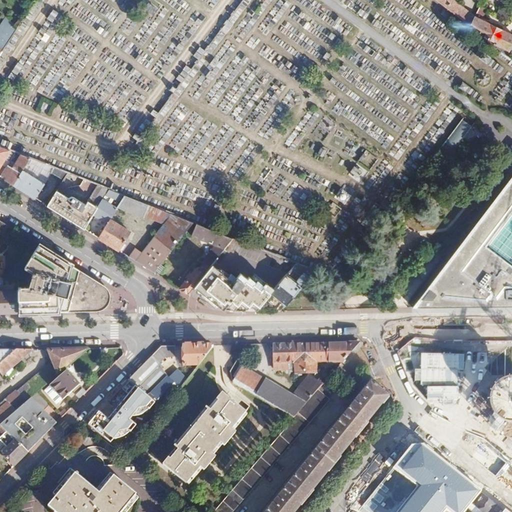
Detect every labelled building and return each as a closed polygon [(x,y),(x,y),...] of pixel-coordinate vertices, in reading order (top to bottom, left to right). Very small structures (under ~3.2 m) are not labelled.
[(434,0),(446,8),(452,0),(434,0)] [(452,0),(446,8),(470,27),(474,16),(452,0)] [(0,25),(0,54),(19,27),(7,16),(0,25)] [(470,27),(485,34),(483,37),(494,42),(493,44),(494,45),(508,52),(511,43),(511,36),(474,16),(470,27)] [(461,118),(444,148),(455,154),(473,124),(461,118)] [(304,157),(315,139),(307,134),(296,152),(304,157)] [(0,145),(0,164),(10,149),(0,145)] [(12,167),(8,163),(1,173),(9,178),(7,180),(13,184),(31,157),(21,154),(12,167)] [(69,173),(31,157),(13,184),(35,197),(52,172),(64,180),(69,173)] [(349,173),(359,183),(368,174),(358,164),(349,173)] [(511,190),(511,172),(415,307),(422,307),(423,307),(511,190)] [(96,183),(94,188),(106,196),(110,189),(96,183)] [(69,197),(57,190),(47,205),(84,228),(93,215),(103,200),(106,196),(94,188),(85,202),(73,197),(69,197)] [(110,189),(106,196),(118,201),(117,203),(119,204),(126,195),(110,189)] [(511,190),(423,307),(431,307),(511,305),(511,190)] [(126,195),(119,204),(117,208),(129,212),(143,217),(144,214),(148,204),(126,195)] [(111,204),(103,200),(93,215),(107,223),(109,220),(117,208),(111,204)] [(172,214),(148,204),(144,214),(165,223),(172,214)] [(129,212),(117,208),(109,220),(120,227),(129,212)] [(172,214),(165,223),(154,236),(171,249),(194,223),(172,214)] [(11,227),(0,220),(0,239),(2,240),(11,227)] [(109,220),(107,223),(97,237),(118,250),(129,233),(120,227),(109,220)] [(196,223),(191,234),(225,249),(234,239),(196,223)] [(154,236),(141,252),(134,260),(153,271),(159,263),(171,249),(154,236)] [(18,276),(18,291),(19,312),(97,311),(98,309),(101,308),(105,304),(106,302),(107,299),(108,297),(108,295),(107,293),(106,291),(105,289),(104,286),(38,245),(18,276)] [(202,266),(196,267),(179,288),(188,294),(193,287),(212,265),(218,258),(212,252),(202,262),(204,263),(202,266)] [(163,267),(159,263),(153,271),(157,274),(163,267)] [(285,305),(314,271),(295,263),(273,290),(271,293),(285,305)] [(212,265),(193,287),(223,310),(244,311),(250,303),(254,311),(255,311),(271,293),(273,290),(266,284),(265,285),(263,284),(262,286),(256,281),(254,283),(248,278),(246,280),(239,274),(232,282),(212,265)] [(0,312),(19,312),(18,291),(0,290),(0,312)] [(329,343),(294,344),(294,371),(294,373),(318,373),(319,370),(320,363),(330,363),(329,343)] [(360,343),(329,343),(330,363),(345,363),(361,343),(360,343)] [(294,344),(273,344),(274,368),(276,371),(294,371),(294,344)] [(215,345),(184,346),(183,365),(197,366),(215,345)] [(181,346),(162,346),(157,351),(162,356),(181,355),(181,346)] [(0,423),(31,398),(37,393),(89,348),(50,349),(57,368),(55,371),(49,365),(20,390),(19,389),(0,405),(0,423)] [(34,349),(17,349),(0,363),(0,366),(6,373),(34,349)] [(0,349),(0,363),(17,349),(0,349)] [(242,366),(231,380),(298,421),(321,392),(326,386),(315,379),(313,377),(293,396),(242,366)] [(79,385),(67,372),(51,387),(51,388),(62,399),(63,400),(79,385)] [(174,373),(167,378),(177,387),(182,381),(174,373)] [(129,379),(120,389),(140,407),(149,397),(129,379)] [(489,411),(490,413),(492,416),(495,419),(497,421),(499,422),(501,424),(504,425),(507,425),(509,426),(511,425),(511,379),(511,380),(510,380),(507,380),(503,381),(501,382),(498,384),(497,385),(495,386),(493,388),(492,390),(491,392),(490,394),(489,395),(488,398),(488,400),(488,403),(488,406),(488,408),(489,411)] [(268,511),(297,511),(390,396),(372,382),(268,511)] [(62,399),(51,388),(46,393),(57,405),(62,399)] [(321,392),(298,421),(223,511),(242,511),(332,401),(321,392)] [(37,393),(31,398),(42,409),(48,404),(37,393)] [(210,411),(207,409),(179,450),(180,452),(169,469),(192,486),(204,470),(208,472),(218,458),(214,455),(222,444),(227,446),(236,433),(232,429),(245,411),(222,394),(210,411)] [(140,407),(125,426),(121,430),(110,443),(122,453),(160,406),(149,397),(140,407)] [(42,409),(31,398),(0,423),(0,425),(15,440),(27,453),(56,423),(42,409)] [(102,407),(98,411),(121,430),(125,426),(102,407)] [(98,411),(86,423),(110,443),(121,430),(98,411)] [(0,425),(0,434),(11,445),(15,440),(0,425)] [(11,445),(3,453),(5,454),(4,456),(14,466),(27,453),(15,440),(11,445)] [(423,444),(410,446),(391,469),(415,488),(395,511),(463,511),(481,491),(423,444)] [(99,494),(76,474),(48,507),(54,511),(121,511),(136,496),(114,477),(99,494)]
